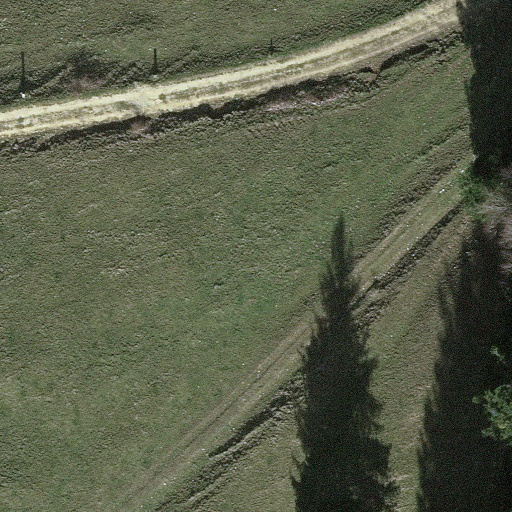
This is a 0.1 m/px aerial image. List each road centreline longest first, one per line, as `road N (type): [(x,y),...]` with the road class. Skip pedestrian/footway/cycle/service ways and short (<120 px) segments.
road 1 (track): [(511,141),(128,511)]
road 2 (track): [(0,135),(256,94),(476,0)]
